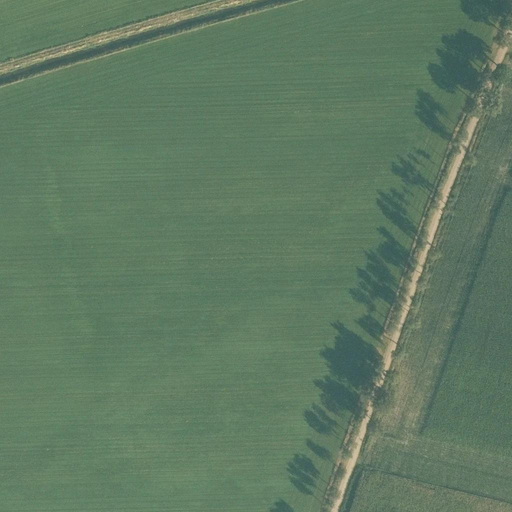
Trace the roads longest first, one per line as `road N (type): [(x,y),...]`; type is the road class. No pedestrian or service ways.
road 1 (track): [(339,511),(511,29)]
road 2 (track): [(0,69),(231,0)]
